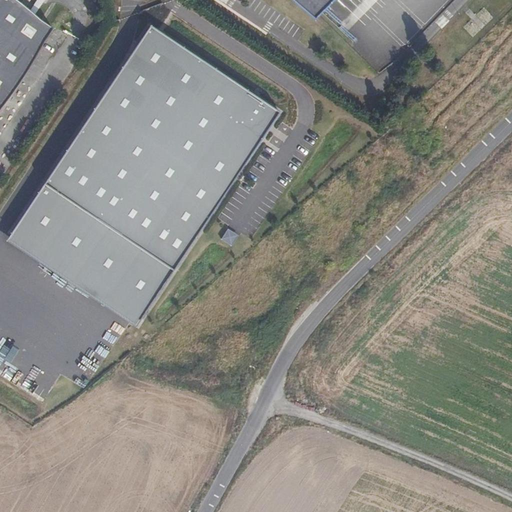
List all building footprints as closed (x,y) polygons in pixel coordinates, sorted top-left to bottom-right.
[(0,0),(0,109),(54,29),(10,0),(0,0)] [(296,0),(316,17),(333,0),(296,0)] [(463,27),(473,37),(493,17),(483,7),(463,27)] [(176,272),(281,112),(152,25),(46,184),(176,272)] [(138,328),(176,272),(46,184),(7,241),(138,328)] [(240,237),(230,230),(224,240),(234,247),(240,237)]
